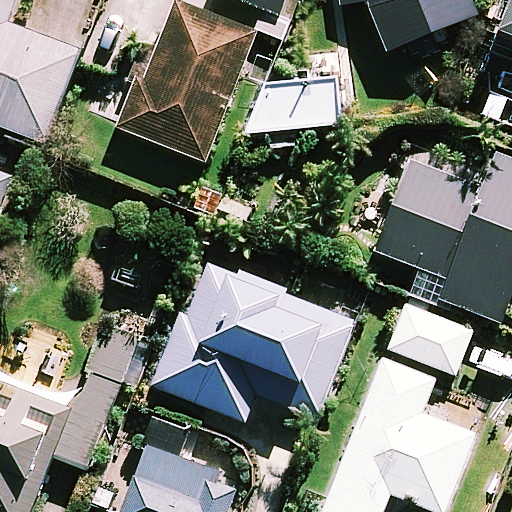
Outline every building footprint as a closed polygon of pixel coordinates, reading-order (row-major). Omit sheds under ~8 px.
[(20,0),(0,0),(0,131),(46,150),(82,58),(9,30),(20,0)] [(289,0),(226,0),(281,21),(289,0)] [(390,57),(481,25),(474,0),(341,0),(341,8),(373,9),(390,57)] [(258,39),(178,8),(161,53),(152,49),(120,133),(209,167),(258,39)] [(342,135),(340,87),(261,91),(263,139),(342,135)] [(511,307),(511,168),(500,164),(488,197),(416,169),(381,258),(425,275),(417,295),(503,329),(511,307)] [(0,217),(14,182),(0,176),(0,217)] [(284,294),(295,265),(241,243),(229,272),(208,264),(157,391),(247,427),(258,400),(318,424),(358,323),(284,294)] [(475,336),(409,310),(392,354),(458,380),(475,336)] [(0,386),(0,511),(37,511),(56,462),(92,475),(139,351),(103,337),(74,414),(0,386)] [(438,385),(387,365),(328,511),(388,511),(393,499),(426,511),(450,511),(478,441),(425,419),(438,385)] [(232,511),(242,485),(149,451),(126,511),(232,511)]
